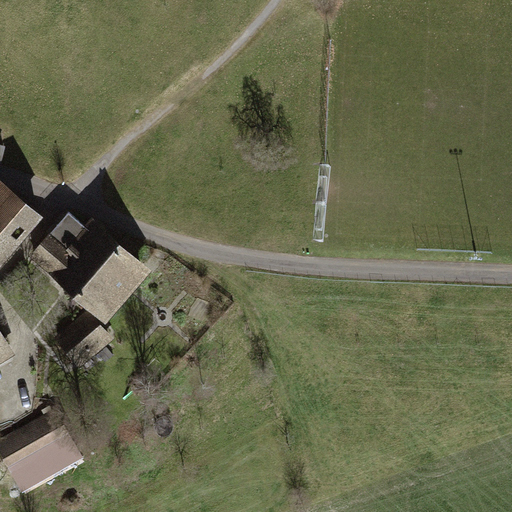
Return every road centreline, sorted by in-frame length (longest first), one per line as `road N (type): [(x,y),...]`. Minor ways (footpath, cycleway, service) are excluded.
road 1 (unclassified): [(511,276),(269,265),(160,243),(0,174)]
road 2 (track): [(0,276),(276,0)]
